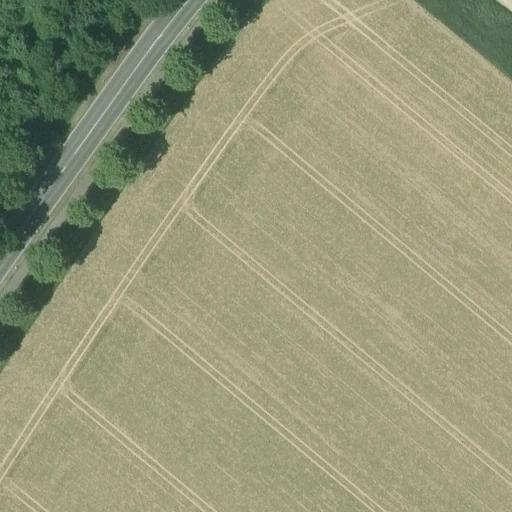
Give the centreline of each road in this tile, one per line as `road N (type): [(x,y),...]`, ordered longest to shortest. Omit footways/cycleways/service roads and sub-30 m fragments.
road 1 (track): [(266,0),(240,26),(0,385)]
road 2 (secondary): [(188,0),(0,258)]
